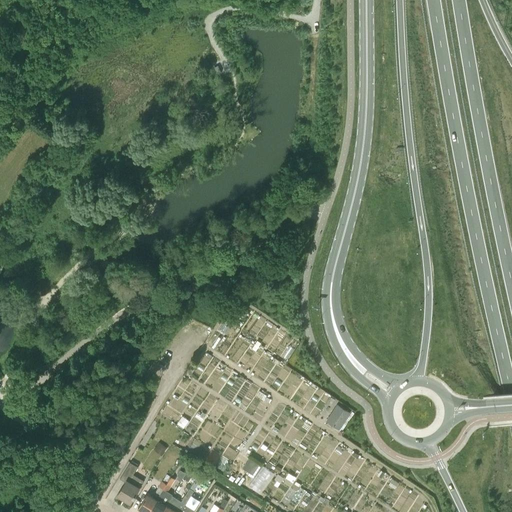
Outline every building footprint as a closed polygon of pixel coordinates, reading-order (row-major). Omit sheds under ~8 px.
[(350,412),(337,403),(326,420),(339,429),(350,412)] [(162,456),(168,449),(159,442),(156,445),(161,449),(158,453),(162,456)] [(130,461),(125,469),(120,478),(125,481),(117,494),(130,502),(139,486),(129,480),(138,466),(130,461)] [(195,471),(189,468),(183,477),(189,481),(195,471)] [(167,483),(163,489),(168,491),(171,486),(171,485),(175,478),(171,476),(167,483)] [(138,507),(146,511),(147,511),(157,498),(163,488),(159,486),(153,496),(147,492),(138,507)] [(147,511),(161,511),(172,495),(172,494),(168,491),(163,489),(163,488),(157,498),(147,511)] [(181,501),(174,511),(193,511),(195,510),(185,504),(193,491),(190,488),(185,495),(182,500),(181,501)] [(161,511),(174,511),(181,501),(172,495),(161,511)]
